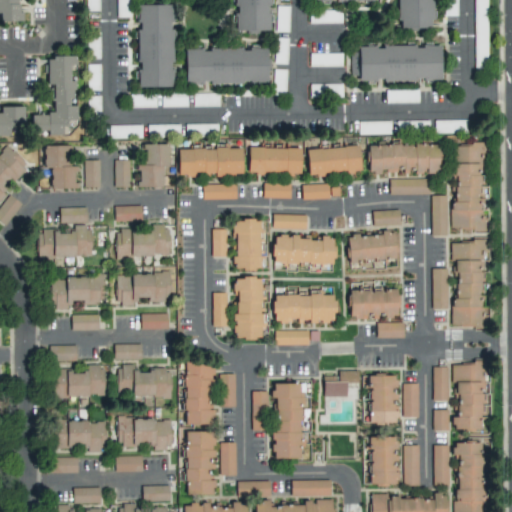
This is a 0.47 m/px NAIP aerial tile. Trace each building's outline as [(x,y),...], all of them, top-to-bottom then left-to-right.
[(0,0),(0,13),(1,14),(1,21),(20,21),(19,0),(0,0)] [(234,0),(234,31),(269,31),(268,0),(234,0)] [(396,0),(397,28),(433,28),(432,0),(396,0)] [(137,87),(172,87),(171,5),(137,5),(137,87)] [(275,32),(288,32),(288,6),(276,6),(275,32)] [(341,10),(308,11),(309,24),(341,23),(341,10)] [(440,45),(357,46),(357,52),(349,52),(350,80),(440,80),(440,45)] [(184,83),(266,83),(267,49),(184,48),(184,83)] [(309,66),(341,66),(341,53),(309,53),(309,66)] [(52,114),(31,114),(31,135),(68,135),(68,121),(76,121),(76,106),(72,106),(73,81),(69,81),(69,71),(76,71),(76,57),(46,57),(46,86),(52,86),(52,114)] [(417,89),(385,91),(386,103),(418,101),(417,89)] [(161,106),(186,107),(186,95),(161,94),(161,106)] [(192,106),(214,106),(214,94),(192,94),(192,106)] [(131,96),(132,108),(155,107),(154,95),(131,96)] [(0,135),(23,135),(22,106),(0,106),(0,135)] [(140,125),(108,125),(108,138),(140,138),(140,125)] [(451,146),(451,230),(485,230),(485,142),(471,142),(470,146),(451,146)] [(168,166),(168,144),(143,144),(144,163),(136,163),(137,187),(162,187),(162,167),(168,166)] [(367,145),(368,173),(380,173),(440,173),(439,144),(367,145)] [(43,168),(50,168),(50,188),(75,189),(75,166),(69,166),(69,145),(43,145),(43,168)] [(305,149),(307,175),(359,172),(358,146),(305,149)] [(6,147),(0,153),(0,194),(26,167),(6,147)] [(176,148),(177,176),(242,175),(241,147),(176,148)] [(299,148),(248,147),(247,174),(299,175),(299,148)] [(98,160),(83,160),(83,187),(98,187),(98,160)] [(113,187),(128,187),(128,160),(113,160),(113,187)] [(428,179),(388,179),(388,194),(428,194),(428,179)] [(261,198),(288,198),(289,183),(262,183),(261,198)] [(201,199),(234,199),(234,184),(200,184),(201,199)] [(301,200),(328,198),(327,184),(300,185),(301,200)] [(0,222),(5,225),(19,202),(6,194),(0,204),(0,222)] [(444,236),(445,196),(430,196),(429,236),(444,236)] [(113,206),(113,222),(140,221),(140,205),(113,206)] [(85,207),(58,208),(58,223),(86,222),(85,207)] [(371,211),(372,226),(399,225),(398,210),(371,211)] [(271,228),(304,229),(304,215),(271,214),(271,228)] [(259,220),(232,220),(232,269),(258,270),(259,220)] [(151,230),(114,229),(114,256),(167,257),(168,225),(151,225),(151,230)] [(90,256),(90,226),(71,226),(71,231),(36,231),(36,265),(62,265),(62,256),(90,256)] [(210,256),(224,256),(225,229),(210,229),(210,256)] [(348,262),(395,258),(393,232),(346,235),(348,262)] [(271,263),(332,265),(332,237),(272,235),(271,263)] [(451,327),(480,328),(484,239),(471,238),(471,243),(449,242),(449,262),(454,262),(451,327)] [(431,308),(444,308),(443,269),(430,269),(431,308)] [(114,273),(114,305),(134,305),(134,298),(146,298),(146,302),(168,302),(168,273),(114,273)] [(47,309),(68,309),(68,300),(80,300),(80,304),(102,304),(103,277),(48,276),(47,309)] [(259,314),(260,278),(232,277),(231,296),(234,296),(233,337),(263,338),(264,314),(259,314)] [(348,291),(348,318),(396,318),(395,290),(348,291)] [(210,293),(211,327),(225,327),(224,292),(210,293)] [(272,294),(272,322),(297,321),(297,324),(333,323),(332,293),(272,294)] [(166,313),(139,314),(139,329),(166,329),(166,313)] [(97,329),(97,315),(70,315),(70,330),(97,329)] [(402,337),(402,322),(375,323),(375,338),(402,337)] [(307,330),(273,331),(273,345),(307,345),(307,330)] [(139,344),(112,344),(113,360),(139,359),(139,344)] [(75,345),(47,346),(48,361),(75,360),(75,345)] [(450,365),(450,384),(455,384),(455,416),(451,416),(451,430),(485,430),(484,360),(472,360),(472,364),(450,365)] [(211,362),(184,361),(183,424),(213,425),(213,409),(211,409),(211,362)] [(51,397),(104,396),(104,365),(84,365),(84,370),(51,371),(51,397)] [(170,396),(169,369),(132,370),(132,366),(115,366),(115,397),(170,396)] [(431,367),(431,401),(446,400),(445,367),(431,367)] [(322,397),(345,397),(345,382),(357,382),(357,370),(336,370),(337,376),(322,376),(322,397)] [(233,407),(233,374),(218,374),(218,407),(233,407)] [(368,422),(395,423),(396,376),(366,375),(366,388),(368,388),(368,422)] [(299,458),(299,446),(307,446),(307,433),(309,433),(307,382),(270,383),(273,459),(299,458)] [(416,417),(416,384),(400,384),(401,417),(416,417)] [(264,391),(250,391),(250,430),(264,430),(264,391)] [(446,410),(431,410),(431,430),(446,430),(446,410)] [(115,418),(115,447),(137,447),(137,442),(150,442),(150,449),(169,449),(170,419),(115,418)] [(53,447),(85,448),(85,452),(104,452),(104,421),(53,420),(53,447)] [(184,494),(213,494),(213,480),(207,480),(207,470),(212,470),(212,431),(184,431),(184,494)] [(368,484),(396,484),(396,437),(368,437),(368,447),(368,484)] [(233,442),(218,443),(218,476),(234,475),(233,442)] [(481,511),(482,443),(452,442),(452,455),(454,455),(453,511),(481,511)] [(417,485),(417,445),(401,446),(402,486),(417,485)] [(447,445),(432,445),(431,486),(446,486),(447,445)] [(140,456),(113,456),(114,472),(140,471),(140,456)] [(75,457),(49,458),(49,473),(76,473),(75,457)] [(289,481),(290,497),(329,496),(329,480),(289,481)] [(268,481),(236,481),(236,497),(268,496),(268,481)] [(167,486),(140,486),(141,501),(168,500),(167,486)] [(71,488),(72,503),(98,503),(98,487),(71,488)] [(366,511),(444,511),(444,494),(431,494),(431,496),(385,499),(385,494),(366,494),(366,511)] [(253,511),(331,511),(332,500),(302,500),(302,505),(268,506),(268,501),(253,502),(253,511)] [(245,511),(245,503),(230,503),(230,508),(207,507),(207,504),(182,504),(181,511),(245,511)]
